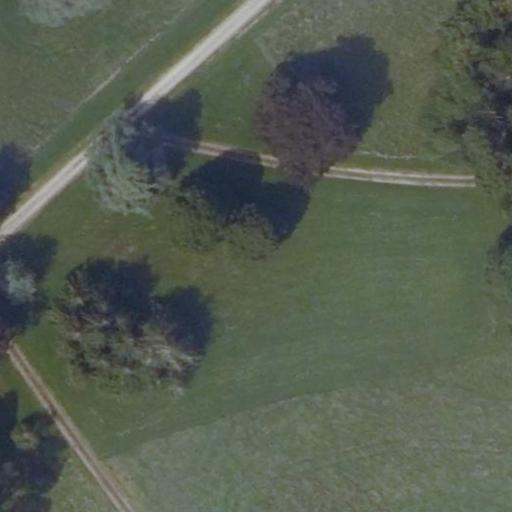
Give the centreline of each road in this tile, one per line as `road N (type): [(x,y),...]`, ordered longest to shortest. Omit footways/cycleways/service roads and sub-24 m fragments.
road 1 (unclassified): [(120,133),(285,170),(439,181),(511,174)]
road 2 (unclassified): [(264,0),(120,133)]
road 3 (unclassified): [(120,133),(0,238)]
